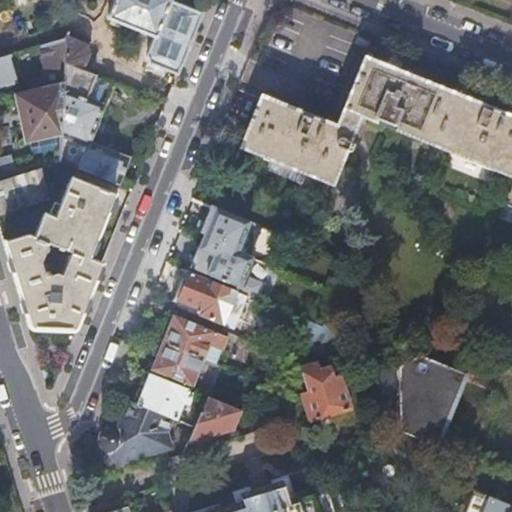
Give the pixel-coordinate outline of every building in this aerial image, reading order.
[(151,66),(177,76),(202,15),(170,3),(171,0),(170,0),(114,0),(107,19),(156,39),(149,58),(151,61),(151,66)] [(66,35),(66,41),(87,47),(89,48),(91,43),(66,35)] [(49,71),(65,65),(66,41),(40,49),(46,72),(49,71)] [(65,65),(83,72),(91,55),(87,47),(66,41),(65,65)] [(0,60),(0,88),(12,85),(5,59),(0,60)] [(499,204),(511,209),(511,120),(429,87),(363,61),(343,112),(337,129),(259,98),(249,122),(238,149),(267,161),(290,169),(291,170),(313,179),(330,186),(315,223),(342,234),(364,179),(339,169),(352,135),(359,118),(509,178),(499,204)] [(61,139),(65,65),(49,71),(53,87),(14,96),(25,145),(61,139)] [(97,78),(83,72),(65,65),(61,139),(61,151),(60,163),(118,186),(129,159),(89,143),(102,108),(88,103),(97,78)] [(112,83),(97,78),(88,103),(102,108),(112,83)] [(60,163),(61,151),(13,163),(18,178),(44,170),(60,166),(60,163)] [(290,169),(267,161),(263,171),(285,180),(290,169)] [(44,170),(18,178),(0,183),(0,214),(48,200),(43,182),(47,180),(44,170)] [(308,189),(313,179),(291,170),(287,180),(308,189)] [(32,330),(34,331),(70,334),(72,333),(73,331),(99,266),(87,261),(105,215),(107,216),(112,214),(116,203),(115,200),(112,199),(112,197),(70,180),(59,206),(54,204),(48,218),(42,215),(32,240),(26,237),(3,244),(28,326),(29,328),(32,330)] [(247,224),(208,209),(198,235),(201,236),(188,268),(238,288),(249,261),(235,255),(247,224)] [(164,265),(159,279),(182,288),(176,304),(199,313),(198,317),(220,326),(230,303),(243,309),(242,311),(255,317),(260,304),(164,265)] [(170,317),(159,344),(202,361),(207,347),(215,350),(220,337),(170,317)] [(262,348),(246,342),(242,352),(258,358),(262,348)] [(202,361),(159,344),(148,371),(199,391),(204,378),(196,375),(202,361)] [(464,376),(418,357),(398,366),(398,433),(434,448),(464,376)] [(308,394),(299,397),(307,422),(349,410),(339,377),(332,379),(329,369),(317,373),(315,365),(301,370),(308,394)] [(372,377),(371,410),(370,422),(393,423),(393,368),(372,377)] [(171,419),(176,421),(182,405),(187,407),(191,397),(198,400),(200,395),(147,374),(135,405),(171,419)] [(199,413),(193,427),(188,441),(208,435),(211,430),(219,432),(233,429),(240,411),(206,398),(200,414),(199,413)] [(135,405),(128,402),(116,432),(112,431),(109,431),(106,432),(103,434),(101,437),(100,441),(100,444),(102,447),(104,450),(107,452),(102,462),(106,466),(169,447),(165,434),(171,419),(135,405)] [(188,425),(178,421),(177,426),(181,428),(174,443),(185,448),(188,441),(193,427),(188,425)] [(185,448),(174,443),(169,458),(182,454),(185,448)] [(325,511),(324,508),(319,509),(313,490),(286,497),(284,492),(290,490),(287,476),(271,481),(272,487),(250,494),(248,488),(232,493),(236,506),(219,511),(217,505),(196,511),(325,511)] [(511,511),(511,499),(509,507),(472,492),(464,511),(511,511)] [(128,511),(127,507),(116,511),(113,500),(83,509),(83,511),(128,511)]
